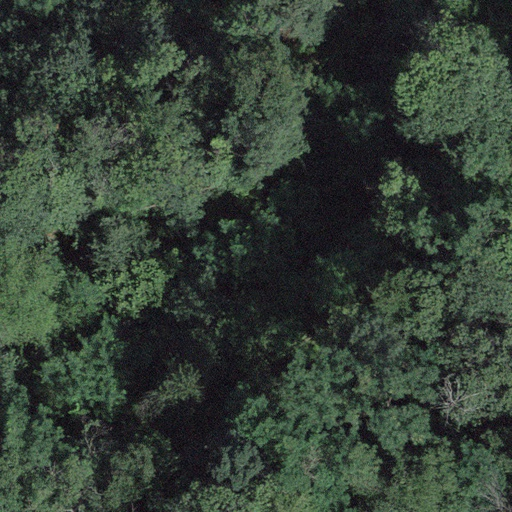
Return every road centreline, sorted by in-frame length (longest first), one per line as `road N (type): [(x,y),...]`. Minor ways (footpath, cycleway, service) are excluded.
road 1 (track): [(511,228),(429,266),(251,382),(189,399),(181,414),(187,431),(282,439),(511,401)]
road 2 (track): [(511,448),(389,511)]
